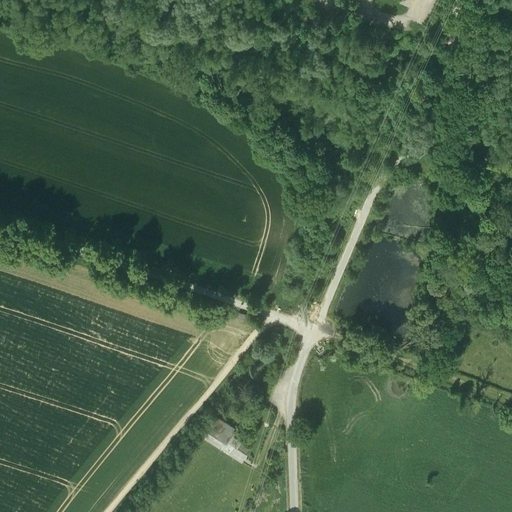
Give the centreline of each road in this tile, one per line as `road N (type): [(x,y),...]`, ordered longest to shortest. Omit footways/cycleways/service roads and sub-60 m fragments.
road 1 (unclassified): [(313,328),(372,192),(431,126),(456,0)]
road 2 (unclassified): [(313,328),(0,226)]
road 3 (track): [(107,511),(269,314)]
road 4 (unclassified): [(295,511),(292,384),(313,328)]
